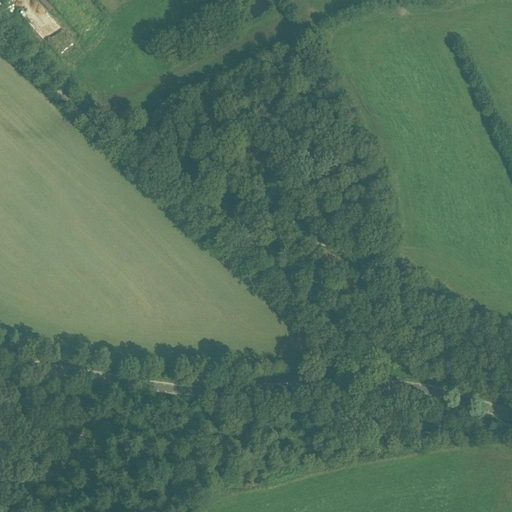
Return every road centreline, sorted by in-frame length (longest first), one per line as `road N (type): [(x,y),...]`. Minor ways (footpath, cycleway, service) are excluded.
road 1 (tertiary): [(0,355),(169,391),(412,387),(511,416)]
road 2 (track): [(0,36),(371,384)]
